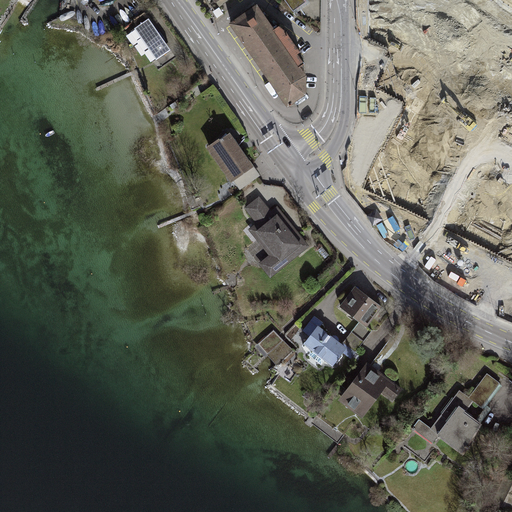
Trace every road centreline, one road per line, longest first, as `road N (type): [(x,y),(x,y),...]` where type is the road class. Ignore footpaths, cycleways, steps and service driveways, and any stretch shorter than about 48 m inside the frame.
road 1 (primary): [(511,342),(374,259),(295,165)]
road 2 (primary): [(295,165),(176,0)]
road 3 (secondary): [(338,0),(337,122),(319,150),(295,165)]
